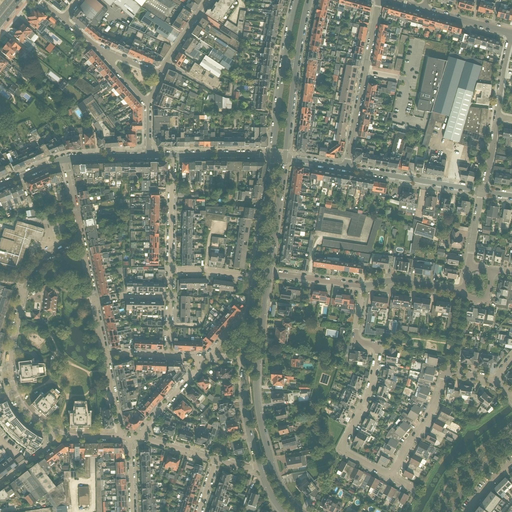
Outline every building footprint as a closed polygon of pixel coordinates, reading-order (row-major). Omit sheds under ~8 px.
[(63,9),(59,4),(54,0),(52,0),(55,2),(52,5),(60,11),(61,11),(63,9)] [(90,23),(103,7),(94,0),(85,0),(72,16),(73,17),(71,20),(82,29),(84,31),(87,26),(90,23)] [(113,2),(124,11),(133,19),(134,18),(141,8),(141,7),(132,0),(101,0),(109,7),(113,2)] [(189,20),(192,15),(179,7),(180,7),(169,0),(146,0),(141,7),(141,8),(180,33),(184,28),(189,20)] [(219,0),(218,2),(228,9),(234,0),(219,0)] [(340,0),(338,7),(337,10),(338,11),(338,10),(339,9),(340,10),(340,7),(345,8),(345,6),(346,0),(340,0)] [(351,0),(346,0),(345,6),(349,7),(349,8),(348,8),(348,10),(349,10),(348,12),(350,12),(350,11),(353,0),(351,0)] [(350,14),(352,15),(354,8),(358,9),(360,2),(359,2),(359,1),(357,1),(356,1),(353,0),(350,11),(350,12),(350,14)] [(460,0),(459,7),(466,9),(468,1),(464,0),(460,0)] [(466,9),(472,11),(475,3),(474,3),(475,0),(472,0),(472,2),(468,1),(466,9)] [(481,4),(478,12),(485,14),(488,5),(484,4),(485,1),(482,0),(481,4)] [(67,7),(62,1),(59,4),(63,9),(64,10),(67,7)] [(187,7),(194,12),(198,6),(192,2),(191,1),(190,1),(187,7)] [(209,8),(205,14),(216,21),(220,16),(223,18),(228,9),(218,2),(217,1),(213,6),(215,7),(213,10),(209,8)] [(357,12),(360,13),(360,14),(360,17),(362,17),(363,15),(366,4),(363,3),(363,2),(361,2),(360,2),(358,9),(357,12)] [(485,14),(492,15),(494,7),(495,4),(492,3),(491,6),(488,5),(485,14)] [(370,17),(372,6),(366,4),(363,15),(370,17)] [(332,12),(333,8),(319,5),(318,8),(317,8),(317,11),(327,13),(327,10),(332,12)] [(383,12),(382,18),(385,19),(386,13),(389,14),(391,7),(385,5),(383,12)] [(508,8),(508,6),(504,5),(504,6),(501,5),(500,9),(498,17),(505,19),(508,8)] [(393,20),(397,8),(391,7),(389,14),(388,18),(391,19),(393,20)] [(134,18),(144,24),(147,19),(158,27),(155,31),(161,35),(158,40),(168,44),(170,41),(173,43),(180,33),(141,8),(134,18)] [(396,20),(397,19),(400,19),(402,10),(397,8),(393,20),(396,20)] [(268,17),(270,17),(270,18),(279,19),(279,18),(280,18),(281,15),(280,15),(281,13),(272,12),(269,11),(263,10),(260,10),(260,13),(268,13),(268,17)] [(400,19),(403,20),(402,22),(405,23),(409,12),(402,10),(400,19)] [(31,14),(31,15),(40,22),(47,27),(50,23),(45,19),(47,17),(42,14),(37,11),(36,13),(34,11),(33,12),(31,14)] [(326,16),(327,13),(317,11),(316,13),(317,14),(316,17),(325,18),(330,19),(330,20),(332,20),(332,18),(330,17),(331,17),(326,16)] [(408,24),(408,22),(411,22),(414,13),(409,12),(405,23),(408,24)] [(420,15),(414,13),(411,22),(417,24),(420,15)] [(32,26),(37,29),(37,30),(36,31),(39,34),(45,26),(40,22),(31,15),(30,15),(28,17),(29,18),(28,18),(30,20),(28,22),(33,25),(32,26)] [(417,24),(423,26),(425,16),(420,15),(417,24)] [(429,26),(432,18),(425,16),(423,26),(428,28),(429,26)] [(269,24),(278,25),(279,19),(270,18),(270,17),(268,17),(267,17),(266,23),(269,23),(269,24)] [(432,27),(432,26),(435,27),(437,20),(432,18),(429,26),(432,27)] [(202,19),(197,26),(203,31),(227,46),(231,40),(208,25),(209,23),(202,19)] [(448,31),(450,23),(443,21),(441,29),(448,31)] [(93,29),(94,27),(90,23),(87,26),(84,31),(89,35),(93,29)] [(244,24),(238,23),(237,27),(237,28),(235,32),(242,33),(244,24)] [(353,27),(357,28),(356,34),(366,36),(368,29),(362,28),(362,25),(354,23),(354,24),(352,23),(351,27),(353,27)] [(448,31),(452,32),(451,35),(453,36),(454,36),(457,25),(450,23),(448,31)] [(25,27),(24,26),(23,25),(21,28),(21,27),(18,30),(23,34),(22,34),(30,40),(35,34),(25,27)] [(460,35),(463,27),(457,25),(454,36),(453,36),(453,38),(459,39),(458,43),(461,44),(462,44),(463,42),(462,41),(463,36),(460,35)] [(197,26),(191,34),(213,49),(231,60),(236,52),(227,46),(203,31),(197,26)] [(91,37),(97,30),(94,27),(93,29),(89,35),(91,37)] [(241,39),(222,27),(220,30),(240,43),(241,39)] [(100,35),(102,34),(103,33),(105,30),(103,28),(100,32),(97,30),(91,37),(96,41),(100,35)] [(263,36),(267,36),(276,38),(277,32),(268,30),(265,29),(264,29),(263,36)] [(16,39),(25,45),(23,48),(29,52),(30,53),(36,45),(33,42),(30,40),(22,34),(23,34),(18,30),(15,34),(16,34),(14,36),(16,38),(16,39)] [(387,32),(379,31),(378,37),(397,40),(397,38),(390,37),(391,33),(387,32)] [(131,48),(128,55),(134,58),(140,44),(141,40),(144,35),(138,32),(133,43),(132,44),(131,48)] [(108,35),(103,33),(102,34),(100,35),(96,41),(104,44),(108,37),(108,35)] [(365,42),(366,36),(356,34),(356,37),(355,40),(358,41),(365,42)] [(474,47),(475,44),(477,36),(471,34),(468,43),(463,42),(462,44),(461,44),(460,48),(466,50),(468,46),(474,47)] [(110,47),(116,50),(120,41),(121,39),(115,36),(114,39),(110,47)] [(274,44),(276,38),(267,36),(263,36),(262,42),(266,43),(274,44)] [(483,37),(477,36),(475,44),(481,46),(483,37)] [(114,39),(108,37),(104,44),(110,47),(114,39)] [(199,43),(190,37),(186,43),(195,49),(199,43)] [(489,39),(483,37),(481,46),(487,47),(489,39)] [(495,41),(489,39),(487,47),(493,49),(495,41)] [(21,58),(25,52),(20,48),(17,46),(17,45),(13,42),(11,40),(9,43),(8,43),(7,44),(6,45),(6,46),(5,46),(14,53),(21,58)] [(125,44),(120,41),(116,50),(122,52),(125,44)] [(125,44),(122,52),(128,55),(131,48),(132,44),(133,43),(127,41),(126,42),(125,44)] [(501,42),(495,41),(493,49),(496,50),(495,54),(501,55),(503,47),(500,46),(501,42)] [(265,49),(273,50),(274,50),(275,47),(274,47),(274,44),(266,43),(262,42),(260,42),(260,45),(266,46),(265,49)] [(387,45),(384,44),(377,42),(376,48),(388,51),(388,48),(386,48),(387,45)] [(50,43),(45,49),(50,53),(55,47),(50,43)] [(195,49),(186,43),(182,49),(185,51),(184,52),(194,59),(199,51),(195,49)] [(134,58),(140,60),(145,48),(145,47),(146,46),(140,44),(134,58)] [(164,58),(171,47),(165,44),(162,49),(160,55),(164,58)] [(3,50),(1,52),(3,54),(8,58),(11,60),(13,57),(12,56),(14,53),(5,46),(5,47),(4,47),(3,48),(4,49),(3,49),(3,50)] [(145,48),(140,60),(146,63),(149,55),(151,50),(145,47),(145,48)] [(362,56),(364,49),(353,47),(354,47),(353,54),(362,56)] [(95,54),(91,50),(90,50),(88,48),(82,53),(85,55),(84,56),(88,60),(95,54)] [(386,57),(388,51),(376,48),(375,54),(382,55),(382,56),(386,57)] [(231,60),(213,49),(208,57),(225,68),(224,68),(229,71),(234,62),(230,60),(231,60)] [(422,148),(426,149),(428,149),(436,122),(443,124),(446,116),(449,117),(443,138),(444,138),(454,105),(457,95),(468,57),(450,52),(447,63),(431,115),(426,133),(426,134),(422,145),(422,148)] [(149,55),(146,63),(152,65),(156,55),(153,53),(152,56),(149,55)] [(160,55),(157,53),(156,55),(152,65),(156,67),(158,67),(164,58),(160,55)] [(186,57),(179,53),(176,58),(183,63),(185,60),(186,57)] [(309,56),(309,57),(308,60),(321,62),(321,61),(322,57),(321,57),(321,54),(309,53),(309,54),(308,55),(308,56),(309,56)] [(88,60),(92,65),(99,59),(95,54),(88,60)] [(382,56),(382,55),(375,54),(374,60),(385,62),(386,60),(381,59),(382,56)] [(218,78),(224,68),(225,68),(208,57),(206,56),(199,66),(218,78)] [(0,66),(6,72),(7,73),(12,67),(5,62),(5,61),(0,57),(0,66)] [(484,61),(468,57),(457,95),(454,105),(444,138),(460,143),(462,136),(463,130),(470,108),(470,107),(471,104),(474,93),(479,79),(481,73),(484,61)] [(176,58),(173,63),(180,68),(181,66),(183,63),(176,58)] [(92,69),(94,67),(96,69),(103,63),(99,59),(92,65),(89,67),(86,70),(88,72),(91,69),(92,69)] [(348,59),(347,65),(359,67),(360,68),(361,62),(350,59),(348,59)] [(417,112),(431,115),(447,63),(428,59),(417,112)] [(262,66),(271,68),(271,67),(272,67),(272,65),(272,64),(272,62),(258,60),(258,61),(257,63),(259,63),(259,66),(262,66)] [(389,63),(385,62),(374,60),(372,66),(383,68),(383,66),(385,66),(385,65),(389,66),(388,69),(391,70),(392,64),(389,64),(389,63)] [(494,64),(489,63),(484,61),(481,73),(488,74),(487,76),(493,77),(494,64)] [(23,69),(21,67),(18,66),(19,65),(14,62),(12,64),(15,66),(22,71),(23,69)] [(100,73),(107,68),(103,63),(96,69),(100,73)] [(218,78),(199,66),(195,63),(190,69),(191,69),(188,73),(202,82),(203,81),(217,90),(222,82),(219,82),(219,79),(218,78)] [(358,71),(359,67),(347,65),(346,72),(357,74),(358,74),(357,74),(357,73),(358,71)] [(15,66),(13,69),(22,75),(24,73),(22,71),(15,66)] [(260,74),(260,73),(270,75),(271,74),(271,72),(270,71),(271,68),(262,66),(259,66),(258,69),(258,73),(260,74)] [(104,78),(111,72),(107,68),(100,73),(104,78)] [(180,78),(181,75),(168,70),(166,75),(184,83),(185,80),(180,78)] [(108,82),(114,76),(111,72),(104,78),(108,82)] [(357,77),(356,77),(357,76),(357,74),(346,72),(344,78),(356,80),(357,77)] [(270,76),(270,75),(260,73),(260,74),(258,73),(257,78),(257,81),(259,81),(269,83),(269,79),(270,79),(271,76),(270,76)] [(481,73),(479,79),(480,80),(479,84),(488,85),(488,84),(492,85),(493,77),(487,76),(488,74),(481,73)] [(164,81),(178,87),(179,84),(183,85),(184,83),(166,75),(164,81)] [(109,89),(118,81),(114,76),(108,82),(106,84),(104,86),(103,86),(101,88),(103,90),(107,86),(109,89)] [(91,96),(92,96),(101,90),(98,85),(94,88),(80,77),(73,85),(88,96),(89,94),(91,96)] [(354,87),(355,87),(355,86),(355,83),(356,84),(356,80),(344,78),(343,84),(354,87)] [(474,93),(490,95),(492,85),(488,84),(488,85),(479,84),(480,80),(479,79),(474,93)] [(257,81),(253,80),(253,83),(259,84),(259,87),(268,89),(268,88),(269,88),(269,85),(269,83),(259,81),(257,81)] [(122,85),(118,81),(109,89),(108,90),(109,92),(113,89),(115,91),(122,85)] [(391,92),(393,82),(388,82),(387,89),(381,88),(381,89),(376,88),(377,85),(376,85),(375,84),(371,83),(370,84),(369,84),(368,90),(380,92),(390,94),(391,92)] [(10,88),(16,92),(18,89),(19,89),(13,84),(10,88)] [(183,92),(162,84),(159,94),(167,97),(171,99),(180,102),(183,92)] [(354,93),(355,90),(354,90),(354,89),(354,87),(343,84),(342,90),(354,93)] [(115,91),(119,95),(119,96),(126,90),(122,85),(115,91)] [(255,95),(259,96),(262,96),(266,96),(267,96),(267,92),(267,89),(256,88),(255,95)] [(18,89),(16,92),(14,94),(18,97),(22,92),(18,89)] [(123,100),(130,94),(126,90),(119,96),(117,98),(121,102),(123,100)] [(353,99),(352,99),(353,96),(354,93),(342,90),(341,97),(352,99),(353,99)] [(471,104),(489,106),(490,95),(474,93),(471,104)] [(134,98),(130,94),(123,100),(127,104),(134,98)] [(156,99),(168,104),(169,104),(171,99),(167,97),(159,94),(156,99)] [(266,97),(262,96),(259,96),(257,95),(256,102),(265,104),(266,100),(267,97),(266,97)] [(375,97),(367,95),(365,102),(378,104),(379,101),(374,100),(375,97)] [(108,119),(94,100),(92,96),(91,96),(83,101),(89,110),(90,112),(91,112),(97,122),(99,125),(102,123),(108,119)] [(341,97),(339,103),(343,104),(351,105),(352,105),(352,102),(351,102),(352,100),(352,99),(341,97)] [(124,106),(122,108),(119,109),(121,111),(129,106),(131,109),(138,103),(134,98),(127,104),(124,106)] [(168,105),(168,104),(156,99),(154,105),(155,106),(158,107),(162,109),(162,108),(166,108),(168,105)] [(85,112),(89,110),(83,101),(76,105),(78,107),(83,114),(85,112)] [(264,111),(265,108),(266,108),(266,105),(265,105),(265,104),(256,102),(254,102),(254,107),(251,106),(251,109),(254,110),(264,111)] [(375,110),(377,110),(377,107),(380,107),(381,104),(378,104),(365,102),(364,107),(375,110)] [(131,109),(133,111),(133,112),(142,112),(142,107),(138,103),(131,109)] [(190,115),(190,113),(183,111),(186,105),(182,103),(180,109),(179,111),(189,115),(190,115)] [(342,112),(349,113),(350,113),(349,113),(350,107),(351,105),(343,104),(343,106),(342,112)] [(71,111),(78,107),(76,105),(67,111),(69,116),(73,114),(71,111)] [(155,110),(154,110),(154,117),(168,117),(168,113),(164,113),(164,110),(161,110),(158,110),(158,109),(155,107),(155,110)] [(371,115),(376,116),(379,116),(379,115),(376,114),(376,113),(375,112),(375,110),(364,107),(363,113),(371,115)] [(488,110),(482,109),(478,109),(478,108),(470,107),(470,108),(463,130),(485,136),(488,110)] [(56,114),(58,117),(66,112),(64,109),(56,114)] [(108,115),(114,127),(120,124),(118,119),(115,121),(112,113),(108,115)] [(371,118),(371,115),(363,113),(362,119),(373,122),(374,118),(371,118)] [(165,128),(165,131),(171,131),(171,127),(178,127),(178,117),(168,117),(154,117),(154,128),(165,128)] [(101,147),(101,148),(105,148),(104,140),(102,130),(99,125),(97,122),(93,125),(97,130),(99,147),(101,147)] [(105,148),(111,148),(110,132),(102,123),(99,125),(102,130),(104,140),(105,148)] [(136,130),(142,130),(142,124),(133,124),(131,124),(131,130),(127,130),(127,132),(122,132),(122,134),(127,134),(127,135),(136,135),(136,130)] [(368,129),(369,127),(361,125),(360,131),(375,134),(375,131),(372,130),(368,129)] [(9,130),(11,135),(14,134),(16,138),(19,136),(15,127),(9,130)] [(158,147),(165,147),(165,131),(165,128),(154,128),(154,140),(158,144),(158,147)] [(67,133),(68,132),(68,142),(65,142),(66,146),(63,146),(66,151),(72,150),(71,133),(70,132),(71,132),(68,129),(65,131),(67,133)] [(504,134),(500,133),(499,137),(506,138),(505,146),(508,147),(508,146),(511,130),(505,129),(504,134)] [(485,136),(463,130),(462,136),(460,143),(459,144),(483,152),(485,136)] [(41,138),(36,131),(32,134),(37,143),(39,146),(46,158),(51,156),(41,138)] [(360,131),(358,137),(371,139),(371,137),(374,137),(375,134),(360,131)] [(72,150),(75,150),(75,149),(79,149),(79,148),(80,148),(79,137),(79,136),(74,136),(74,132),(71,132),(70,132),(71,133),(72,150)] [(89,145),(94,145),(93,141),(94,141),(94,138),(93,138),(93,135),(89,135),(89,132),(84,132),(85,146),(89,145)] [(112,132),(110,132),(111,148),(119,147),(116,139),(115,139),(115,133),(112,133),(112,132)] [(232,147),(232,138),(232,132),(231,132),(231,133),(229,133),(229,138),(227,138),(227,134),(224,134),(224,147),(232,147)] [(308,133),(299,132),(299,133),(298,133),(298,136),(299,136),(299,139),(312,141),(313,137),(308,137),(308,133)] [(400,161),(407,135),(397,133),(390,159),(388,168),(398,169),(400,161)] [(48,134),(45,136),(41,138),(51,156),(59,152),(52,140),(48,134)] [(26,167),(32,164),(26,152),(25,150),(19,136),(16,138),(13,139),(20,154),(26,167)] [(59,152),(66,151),(63,146),(60,141),(57,143),(55,139),(54,139),(52,140),(59,152)] [(311,147),(312,144),(312,141),(299,139),(298,142),(297,142),(297,145),(298,145),(298,146),(311,147)] [(320,152),(319,156),(326,157),(327,152),(329,143),(329,142),(329,140),(326,140),(326,143),(325,143),(324,148),(321,147),(320,152)] [(343,152),(345,143),(343,142),(340,142),(339,146),(338,145),(334,148),(337,153),(339,152),(343,152)] [(32,149),(38,161),(46,158),(39,146),(32,149)] [(298,146),(297,152),(306,154),(307,150),(311,151),(311,147),(298,146)] [(368,146),(366,155),(363,154),(363,153),(363,154),(361,163),(368,164),(371,146),(368,146)] [(375,147),(371,146),(368,164),(375,165),(377,156),(373,156),(375,147)] [(26,152),(32,164),(38,161),(32,149),(31,147),(25,150),(26,152)] [(398,169),(408,171),(409,166),(410,161),(413,149),(406,147),(405,152),(408,153),(405,161),(400,161),(398,169)] [(326,157),(334,159),(335,154),(337,153),(334,148),(330,151),(330,152),(327,152),(326,157)] [(11,151),(20,169),(26,167),(20,154),(17,155),(14,149),(11,151)] [(362,150),(356,149),(354,160),(355,162),(361,163),(363,154),(363,153),(362,153),(362,150)] [(14,172),(20,169),(11,151),(8,152),(9,154),(7,155),(6,155),(14,172)] [(0,161),(1,162),(2,163),(7,175),(14,172),(6,155),(7,155),(6,153),(2,155),(3,157),(0,158),(0,161)] [(380,157),(377,156),(375,165),(381,166),(384,153),(381,153),(380,157)] [(384,153),(381,166),(388,168),(390,159),(386,158),(387,153),(384,153)] [(433,166),(434,162),(435,159),(437,159),(438,156),(432,154),(431,157),(430,161),(426,173),(428,174),(433,175),(435,166),(433,166)] [(433,175),(444,177),(447,158),(440,157),(439,160),(442,160),(441,167),(435,166),(433,175)] [(424,161),(418,160),(417,163),(415,172),(423,173),(424,161)] [(238,181),(238,185),(242,185),(242,181),(243,162),(233,162),(233,173),(233,179),(235,179),(235,173),(238,173),(238,181)] [(266,164),(264,162),(256,162),(256,170),(258,170),(257,179),(258,179),(264,180),(266,164)] [(150,187),(150,181),(150,163),(141,163),(141,177),(141,191),(150,191),(150,187)] [(154,181),(154,176),(158,176),(158,163),(150,163),(150,181),(154,181)] [(166,182),(166,164),(165,163),(158,163),(158,176),(158,180),(158,185),(162,185),(162,181),(163,181),(163,182),(163,183),(164,183),(165,183),(166,183),(166,182)] [(468,166),(454,163),(452,170),(462,171),(460,180),(467,181),(469,172),(467,172),(468,166)] [(76,182),(79,181),(81,181),(81,178),(81,176),(80,174),(79,165),(74,165),(73,166),(76,182)] [(467,181),(474,182),(478,165),(475,165),(473,173),(470,172),(470,173),(469,172),(467,181)] [(304,169),(295,167),(295,168),(294,168),(293,171),(294,171),(294,174),(303,175),(303,176),(309,177),(309,176),(309,173),(310,173),(303,172),(304,169)] [(493,170),(492,173),(496,174),(495,183),(502,184),(504,169),(505,169),(494,167),(493,170)] [(509,185),(510,182),(511,182),(511,169),(509,170),(504,169),(502,184),(509,185)] [(320,186),(323,187),(325,172),(319,171),(316,186),(320,186)] [(61,191),(60,186),(60,183),(64,182),(62,172),(55,174),(59,191),(61,191)] [(328,189),(331,173),(325,172),(323,187),(322,189),(323,189),(323,188),(328,189),(328,190),(328,189)] [(337,174),(331,173),(328,189),(331,189),(332,183),(336,184),(337,174)] [(56,188),(56,190),(57,191),(59,191),(55,174),(49,175),(51,185),(52,185),(53,188),(56,188)] [(293,178),(293,181),(308,183),(309,180),(303,179),(303,176),(303,175),(294,174),(294,175),(293,174),(292,178),(293,178)] [(39,177),(45,189),(48,188),(46,184),(47,184),(43,175),(39,177)] [(342,190),(345,191),(346,185),(349,186),(351,177),(343,175),(341,187),(342,187),(342,190)] [(39,192),(41,191),(45,189),(39,177),(33,180),(39,192)] [(354,196),(355,194),(356,186),(358,178),(351,177),(349,186),(349,190),(352,190),(351,196),(354,196)] [(368,188),(369,180),(364,179),(361,194),(364,195),(365,192),(367,193),(368,188)] [(32,195),(39,192),(33,180),(25,183),(27,189),(29,188),(32,195)] [(308,187),(308,183),(293,181),(292,184),(292,183),(291,187),(292,187),(301,189),(302,186),(308,187)] [(386,194),(387,185),(384,184),(381,183),(379,193),(378,197),(388,198),(388,195),(386,194)] [(21,202),(22,202),(24,201),(23,200),(27,199),(21,185),(15,188),(21,202)] [(247,192),(262,194),(263,187),(252,185),(252,186),(251,188),(247,188),(247,192)] [(291,193),(291,194),(300,195),(301,192),(307,193),(307,190),(301,189),(292,187),(292,190),(291,190),(291,191),(291,192),(291,193)] [(18,203),(21,202),(15,188),(9,190),(14,204),(15,206),(16,205),(16,204),(18,203)] [(14,204),(9,190),(4,193),(7,202),(9,207),(10,207),(12,206),(12,205),(14,204)] [(87,191),(78,193),(80,200),(95,197),(97,197),(105,195),(105,192),(101,193),(88,195),(87,191)] [(252,199),(261,200),(262,194),(247,192),(245,192),(245,193),(239,192),(237,201),(244,202),(245,196),(252,197),(252,199)] [(4,193),(0,193),(0,201),(2,206),(3,209),(9,207),(7,202),(4,193)] [(406,212),(409,193),(404,193),(403,194),(403,195),(403,196),(401,196),(400,202),(400,205),(399,211),(406,212)] [(413,208),(415,198),(413,198),(413,197),(414,197),(414,196),(414,195),(414,194),(409,193),(406,212),(416,214),(417,208),(413,208)] [(303,196),(300,196),(300,195),(291,194),(291,195),(290,195),(290,196),(290,197),(290,198),(290,201),(302,203),(303,200),(302,200),(303,196)] [(82,207),(91,205),(91,204),(96,203),(95,197),(80,200),(81,207),(82,207)] [(435,208),(436,202),(437,202),(437,199),(436,199),(436,198),(435,198),(436,197),(433,197),(430,197),(429,198),(427,198),(425,210),(424,210),(423,215),(433,217),(433,219),(437,219),(439,209),(435,208)] [(454,208),(450,207),(451,201),(448,201),(448,200),(447,200),(446,199),(445,199),(444,199),(443,199),(441,209),(441,212),(453,214),(454,208)] [(301,211),(302,203),(290,201),(289,206),(288,206),(288,208),(288,209),(289,209),(301,211)] [(461,211),(468,213),(470,203),(463,202),(462,206),(458,205),(456,214),(461,215),(461,211)] [(82,213),(83,213),(83,214),(99,211),(97,204),(91,206),(91,205),(82,207),(82,211),(82,213)] [(322,226),(323,220),(324,213),(325,207),(321,206),(316,231),(321,232),(322,226)] [(496,220),(500,220),(500,218),(500,217),(497,216),(499,208),(491,206),(490,211),(488,211),(485,226),(489,226),(491,218),(496,219),(496,220)] [(206,207),(205,211),(205,213),(212,214),(215,215),(218,215),(221,216),(224,216),(225,216),(226,207),(206,207)] [(252,209),(236,207),(235,207),(234,209),(236,210),(236,211),(244,212),(243,214),(253,215),(254,214),(253,213),(253,209),(252,209)] [(83,214),(83,215),(83,217),(84,217),(84,221),(94,219),(96,218),(95,214),(98,213),(99,215),(106,213),(106,209),(99,211),(83,214)] [(511,211),(504,210),(503,218),(500,218),(500,220),(499,224),(498,227),(503,228),(505,219),(510,220),(511,211)] [(296,225),(296,224),(299,224),(299,221),(302,222),(303,218),(297,217),(288,216),(287,219),(287,220),(286,220),(286,221),(287,222),(287,223),(296,225)] [(241,219),(240,226),(249,227),(250,227),(249,227),(250,223),(250,220),(241,219)] [(0,267),(9,270),(9,267),(11,268),(19,270),(26,248),(28,249),(31,239),(41,242),(45,229),(17,221),(14,231),(4,228),(0,243),(0,267)] [(433,240),(434,237),(435,229),(430,228),(426,227),(421,225),(418,224),(418,222),(414,221),(413,227),(416,228),(414,235),(412,251),(419,252),(422,236),(433,240)] [(301,232),(301,229),(296,228),(296,225),(287,223),(287,224),(286,224),(286,225),(286,226),(286,227),(286,230),(301,232)] [(97,229),(96,225),(86,227),(86,230),(86,231),(86,232),(87,233),(87,234),(96,232),(95,229),(97,229)] [(249,230),(249,227),(240,226),(239,233),(248,234),(249,234),(248,234),(249,230)] [(461,249),(463,239),(458,238),(459,230),(454,230),(453,229),(452,238),(453,238),(452,247),(461,249)] [(300,235),(301,232),(286,230),(285,233),(285,234),(284,234),(285,235),(285,237),(294,238),(295,234),(300,235)] [(96,232),(87,234),(88,237),(87,237),(87,239),(88,239),(88,241),(97,239),(97,235),(98,235),(97,232),(96,232)] [(238,240),(247,241),(248,241),(247,241),(248,237),(248,234),(239,233),(238,240)] [(299,246),(300,242),(294,241),(294,238),(285,237),(285,238),(284,238),(283,241),(284,241),(284,244),(299,246)] [(89,244),(89,248),(98,247),(98,243),(100,243),(100,242),(104,241),(104,238),(97,239),(88,241),(89,244)] [(237,247),(247,248),(246,248),(247,244),(247,243),(247,241),(238,240),(237,247)] [(483,245),(479,245),(477,258),(480,259),(480,260),(481,260),(481,261),(481,260),(483,261),(483,259),(486,260),(488,248),(483,247),(483,245)] [(91,256),(100,254),(99,250),(103,249),(102,246),(98,247),(89,248),(90,253),(91,254),(91,256)] [(247,248),(237,247),(236,253),(245,255),(246,251),(246,250),(246,248),(247,248)] [(488,247),(488,248),(486,260),(489,261),(489,262),(491,262),(492,261),(495,261),(496,252),(491,251),(492,248),(488,247)] [(506,261),(507,258),(505,257),(506,251),(500,250),(501,248),(497,248),(496,252),(495,261),(498,262),(498,263),(498,264),(499,264),(499,263),(500,264),(501,262),(504,263),(504,261),(506,261)] [(218,254),(214,253),(215,249),(213,249),(210,249),(210,254),(211,255),(210,262),(217,263),(218,254)] [(282,253),(283,253),(282,256),(297,258),(298,254),(292,254),(292,251),(282,250),(282,253)] [(92,260),(93,262),(102,260),(108,258),(107,253),(100,254),(91,256),(92,257),(91,258),(92,260)] [(245,255),(236,253),(235,260),(244,262),(245,258),(245,257),(245,255)] [(380,268),(382,258),(382,255),(373,254),(369,264),(373,265),(373,267),(380,268)] [(459,257),(454,257),(455,255),(447,254),(446,257),(449,257),(448,264),(458,266),(459,257)] [(384,269),(388,269),(388,265),(392,265),(393,257),(387,256),(386,259),(382,258),(380,268),(381,268),(380,269),(383,270),(384,269)] [(392,268),(395,269),(395,270),(402,271),(403,259),(394,257),(392,268)] [(413,260),(403,259),(402,271),(408,272),(409,268),(412,268),(413,260)] [(244,265),(244,264),(244,262),(235,260),(234,267),(243,269),(243,265),(244,265)] [(416,268),(415,273),(423,274),(424,265),(420,265),(420,261),(414,260),(413,268),(416,268)] [(424,265),(423,274),(430,276),(431,271),(434,271),(435,265),(435,263),(424,262),(424,265)] [(95,274),(104,272),(104,269),(110,268),(110,264),(94,267),(94,269),(94,270),(94,271),(95,272),(95,274)] [(448,274),(447,278),(456,279),(457,275),(457,271),(450,270),(451,267),(444,266),(444,269),(445,269),(445,273),(448,274)] [(130,277),(127,277),(127,268),(123,268),(124,279),(126,279),(126,291),(132,291),(132,283),(132,278),(130,278),(130,277)] [(97,284),(97,285),(106,283),(111,282),(111,281),(114,280),(113,276),(112,276),(96,279),(97,281),(96,281),(97,283),(97,284)] [(206,286),(206,279),(200,280),(200,288),(206,288),(206,292),(209,293),(210,286),(206,286)] [(187,280),(180,280),(180,281),(178,281),(177,293),(178,293),(180,291),(180,289),(187,289),(187,280)] [(220,281),(214,280),(213,286),(210,286),(209,293),(212,293),(213,289),(219,290),(220,281)] [(511,282),(501,280),(500,284),(499,284),(498,286),(500,286),(499,289),(511,291),(511,286),(511,282)] [(227,282),(220,281),(219,290),(226,291),(227,282)] [(0,362),(2,354),(0,354),(2,348),(0,347),(4,334),(0,332),(0,331),(5,315),(12,291),(5,289),(6,287),(2,286),(2,287),(0,286),(0,285),(0,362)] [(300,295),(301,289),(290,288),(290,287),(284,286),(283,292),(282,292),(282,295),(281,295),(281,298),(290,300),(291,296),(292,296),(293,293),(296,293),(296,295),(300,295)] [(100,297),(109,295),(109,292),(115,291),(114,288),(99,291),(99,292),(99,293),(99,296),(100,297)] [(510,300),(511,295),(511,291),(499,289),(499,293),(497,293),(497,295),(498,295),(498,298),(510,300)] [(45,301),(44,311),(56,312),(57,302),(57,297),(53,297),(53,296),(51,295),(52,291),(46,291),(45,301)] [(321,292),(314,291),(313,296),(310,295),(309,301),(312,302),(313,300),(319,301),(321,292)] [(327,298),(328,293),(321,292),(319,301),(326,302),(326,304),(329,304),(330,298),(327,298)] [(335,305),(335,303),(342,304),(344,295),(337,294),(336,299),(333,299),(332,305),(335,305)] [(350,300),(350,296),(344,295),(342,304),(342,309),(351,310),(351,314),(354,314),(355,310),(353,309),(354,300),(350,300)] [(395,308),(395,307),(395,306),(401,306),(402,296),(395,295),(394,302),(391,301),(390,308),(394,309),(395,308)] [(403,296),(402,296),(401,306),(406,307),(406,309),(408,309),(407,311),(408,311),(411,311),(412,304),(409,304),(410,298),(406,297),(403,296)] [(372,308),(372,310),(373,311),(379,311),(379,308),(381,298),(374,297),(372,307),(372,308)] [(381,298),(379,308),(387,309),(388,298),(385,297),(385,299),(381,298)] [(232,303),(229,306),(231,308),(238,314),(244,307),(240,304),(240,303),(234,298),(233,301),(232,301),(231,302),(232,303)] [(417,312),(421,313),(422,309),(423,299),(416,298),(414,312),(411,311),(410,315),(409,321),(413,322),(414,312),(417,312)] [(496,307),(497,308),(508,309),(509,304),(511,304),(511,300),(510,300),(498,298),(497,302),(496,302),(495,304),(497,305),(496,307)] [(429,311),(431,301),(423,299),(422,309),(429,311)] [(443,313),(444,303),(437,302),(436,308),(433,307),(432,314),(431,315),(437,316),(438,312),(443,313)] [(447,327),(451,328),(453,313),(453,315),(450,315),(451,309),(450,309),(451,304),(444,303),(443,313),(442,316),(448,317),(447,327)] [(114,307),(113,304),(102,307),(102,308),(102,311),(104,312),(104,313),(119,310),(118,306),(114,307)] [(292,308),(280,306),(280,308),(279,309),(279,311),(279,312),(279,314),(288,315),(289,312),(290,311),(291,312),(292,308)] [(229,311),(225,307),(224,309),(223,310),(234,319),(238,314),(231,308),(229,311)] [(365,330),(365,334),(375,335),(376,335),(376,331),(372,331),(370,331),(370,329),(372,314),(373,314),(373,311),(372,310),(372,308),(369,307),(365,330)] [(468,308),(466,321),(469,322),(470,320),(475,321),(477,309),(474,308),(474,307),(472,307),(471,307),(471,308),(468,308)] [(482,308),(480,308),(480,309),(477,309),(475,321),(480,322),(480,324),(483,324),(484,322),(486,310),(482,310),(482,309),(482,308)] [(104,314),(103,315),(103,317),(104,318),(104,319),(114,317),(113,315),(120,313),(119,310),(104,313),(104,314)] [(222,312),(224,313),(222,315),(221,316),(230,323),(234,319),(223,310),(222,311),(222,312)] [(492,326),(494,313),(495,312),(491,311),(491,310),(489,310),(489,311),(486,310),(484,322),(489,323),(489,325),(492,326)] [(219,321),(226,328),(230,323),(221,316),(220,314),(218,316),(216,318),(219,321)] [(104,319),(105,320),(104,321),(105,323),(105,324),(106,325),(123,322),(122,319),(121,319),(114,320),(114,317),(104,319)] [(217,324),(215,327),(221,332),(226,328),(219,321),(219,322),(215,319),(213,321),(217,324)] [(277,328),(275,342),(285,344),(286,330),(289,331),(290,327),(291,327),(292,322),(283,321),(283,326),(284,326),(283,329),(277,328)] [(116,327),(122,326),(124,325),(123,322),(106,325),(106,327),(106,328),(106,329),(107,330),(107,331),(116,329),(116,327)] [(126,329),(126,330),(117,332),(116,329),(107,331),(107,333),(107,334),(107,335),(108,336),(108,338),(124,334),(129,333),(132,333),(131,329),(131,326),(124,328),(124,329),(126,329)] [(207,328),(217,337),(221,332),(215,327),(213,329),(209,326),(207,328)] [(207,335),(214,341),(217,337),(207,328),(205,331),(208,334),(207,335)] [(109,344),(119,342),(118,339),(125,338),(124,334),(108,338),(109,339),(108,340),(108,342),(109,342),(109,344)] [(210,345),(214,341),(207,335),(203,339),(210,345)] [(505,335),(502,335),(501,340),(500,340),(499,343),(511,345),(511,336),(509,336),(505,335)] [(203,340),(202,340),(202,348),(202,352),(204,352),(204,351),(208,347),(210,345),(203,339),(203,340)] [(395,352),(396,349),(390,348),(389,353),(388,352),(387,357),(397,358),(398,353),(395,352)] [(469,352),(466,351),(460,350),(459,356),(462,357),(461,363),(462,363),(462,364),(465,364),(465,363),(467,364),(469,353),(469,352)] [(355,352),(350,351),(349,363),(352,363),(353,361),(358,362),(359,352),(355,351),(355,352)] [(363,365),(366,365),(368,354),(363,353),(364,352),(359,352),(358,362),(363,363),(363,365)] [(475,352),(469,353),(467,364),(470,364),(470,365),(473,365),(474,359),(477,359),(478,353),(475,352)] [(437,356),(425,353),(424,358),(429,359),(427,364),(435,366),(437,366),(438,361),(438,360),(438,359),(436,359),(437,356)] [(480,360),(479,366),(482,367),(483,366),(485,367),(487,355),(478,353),(477,359),(480,360)] [(498,363),(499,357),(496,356),(487,355),(485,367),(488,367),(488,368),(491,368),(492,362),(498,363)] [(300,356),(298,360),(292,359),(291,367),(300,367),(301,365),(304,366),(304,358),(300,356)] [(397,358),(387,357),(386,361),(387,361),(387,365),(398,368),(400,368),(401,366),(401,364),(400,364),(396,363),(397,358)] [(44,376),(43,364),(31,364),(31,361),(18,363),(19,371),(18,372),(18,374),(20,374),(21,383),(33,382),(33,379),(44,376)] [(125,368),(125,366),(126,365),(127,361),(114,363),(113,365),(114,370),(125,368)] [(279,372),(280,371),(278,371),(279,362),(273,362),(273,371),(272,372),(272,373),(272,374),(272,375),(272,378),(290,379),(290,383),(296,383),(296,380),(293,380),(294,375),(285,374),(286,372),(286,371),(285,371),(285,370),(284,370),(283,370),(283,371),(282,371),(282,372),(279,372)] [(181,363),(173,363),(173,373),(184,369),(182,364),(181,363)] [(436,369),(434,369),(435,366),(427,364),(423,363),(422,368),(421,373),(434,376),(436,370),(436,369)] [(397,371),(398,368),(387,365),(386,370),(384,369),(383,373),(393,376),(394,371),(397,371)] [(172,379),(177,383),(185,373),(185,372),(184,369),(173,373),(168,375),(172,379)] [(221,378),(221,379),(227,379),(228,377),(231,378),(231,373),(230,373),(230,370),(227,370),(227,369),(224,369),(221,369),(221,372),(215,371),(214,377),(215,377),(215,379),(218,379),(218,378),(221,378)] [(117,378),(116,379),(117,382),(125,380),(125,381),(128,380),(129,377),(130,377),(130,376),(131,376),(132,375),(131,373),(129,373),(116,376),(117,378)] [(362,384),(363,380),(362,379),(364,375),(357,373),(356,376),(354,375),(352,380),(362,384)] [(397,383),(394,382),(392,381),(393,376),(383,373),(382,379),(383,379),(382,382),(393,385),(396,386),(397,383)] [(433,383),(433,381),(434,376),(421,373),(420,378),(419,378),(418,382),(430,386),(431,383),(433,383)] [(171,389),(175,384),(166,376),(160,379),(163,382),(164,382),(171,389)] [(209,384),(212,381),(208,378),(206,380),(203,378),(202,378),(199,380),(200,380),(198,383),(205,390),(208,388),(207,387),(209,384)] [(137,384),(134,384),(127,386),(125,381),(125,380),(117,382),(118,391),(127,389),(135,388),(135,387),(138,387),(137,384)] [(360,389),(360,388),(362,384),(352,380),(350,385),(348,385),(347,388),(358,392),(359,389),(360,389)] [(155,391),(163,398),(165,396),(164,395),(166,393),(157,385),(158,385),(156,384),(153,382),(151,383),(153,385),(157,389),(155,391)] [(169,391),(171,389),(164,382),(163,382),(161,385),(159,383),(158,385),(157,385),(166,393),(168,391),(169,391)] [(382,382),(381,385),(380,385),(378,390),(388,393),(390,388),(392,389),(395,389),(396,386),(393,385),(382,382)] [(428,396),(430,391),(431,389),(429,389),(430,386),(418,382),(416,386),(419,387),(417,391),(420,393),(419,393),(428,396)] [(448,388),(446,388),(445,390),(448,391),(447,396),(456,398),(457,391),(454,391),(455,384),(449,383),(448,388)] [(232,395),(232,394),(233,394),(233,391),(232,391),(232,385),(224,386),(224,391),(222,391),(222,395),(232,395)] [(461,385),(460,392),(457,391),(456,398),(465,399),(467,386),(461,385)] [(141,386),(138,387),(138,389),(136,389),(136,392),(135,391),(128,392),(127,389),(118,391),(119,394),(120,395),(121,398),(138,394),(140,394),(140,391),(141,387),(141,386)] [(474,400),(476,394),(472,394),(473,387),(467,386),(465,399),(474,400)] [(355,397),(358,392),(347,388),(345,391),(348,392),(345,397),(354,401),(356,397),(355,397)] [(38,412),(39,413),(40,412),(47,418),(56,409),(53,407),(60,397),(51,389),(42,397),(40,395),(32,405),(38,410),(38,412)] [(197,404),(200,401),(201,401),(205,397),(198,391),(197,393),(193,389),(192,389),(191,389),(189,391),(189,393),(188,394),(189,394),(188,396),(197,404)] [(377,395),(378,396),(377,399),(387,403),(389,399),(386,398),(388,393),(378,390),(377,395)] [(149,394),(158,402),(160,400),(161,400),(163,398),(155,391),(153,394),(151,392),(149,394)] [(480,398),(476,394),(474,400),(478,404),(480,402),(483,404),(489,396),(484,392),(480,398)] [(419,393),(418,398),(412,396),(411,400),(423,405),(424,402),(425,403),(426,401),(428,396),(419,393)] [(121,402),(121,405),(130,403),(130,400),(136,399),(137,397),(138,397),(138,394),(121,398),(121,401),(121,402)] [(147,401),(148,401),(155,407),(157,405),(156,404),(158,402),(149,394),(147,396),(149,398),(147,401)] [(274,404),(274,403),(289,401),(288,394),(284,394),(273,395),(273,399),(273,400),(272,400),(272,401),(272,402),(273,402),(274,402),(274,404)] [(489,405),(493,400),(489,396),(483,404),(481,406),(489,413),(494,409),(489,405)] [(352,406),(353,405),(354,401),(345,397),(343,401),(341,400),(339,403),(349,408),(351,406),(352,406)] [(377,399),(375,401),(374,401),(372,406),(381,410),(383,406),(388,408),(390,404),(387,403),(377,399)] [(140,403),(150,412),(155,407),(148,401),(146,404),(142,400),(140,403)] [(409,403),(413,406),(411,410),(419,415),(422,409),(421,408),(423,405),(411,400),(410,401),(409,403)] [(0,421),(2,425),(3,424),(9,431),(8,432),(10,434),(20,425),(18,422),(17,423),(12,416),(13,416),(11,413),(11,414),(9,412),(10,411),(11,411),(11,410),(8,406),(6,402),(1,404),(2,405),(0,405),(0,421)] [(139,411),(146,417),(150,412),(140,403),(139,402),(138,406),(142,409),(139,411)] [(182,402),(180,404),(180,403),(177,406),(187,414),(188,416),(193,411),(191,409),(182,402)] [(90,414),(87,414),(86,403),(74,403),(72,414),(70,414),(70,427),(79,427),(79,428),(81,428),(81,427),(90,427),(90,414)] [(234,410),(233,407),(233,406),(234,406),(234,405),(234,404),(233,404),(228,404),(228,403),(223,404),(223,405),(220,405),(220,409),(218,409),(219,411),(220,411),(221,412),(224,411),(234,410)] [(349,412),(348,411),(349,408),(339,403),(338,406),(340,407),(337,412),(347,417),(349,412)] [(176,409),(174,411),(182,419),(187,414),(177,406),(175,409),(176,409)] [(370,411),(371,411),(369,414),(379,420),(381,416),(379,415),(381,410),(372,406),(370,411)] [(277,419),(280,419),(280,421),(285,420),(284,418),(287,417),(286,412),(289,411),(288,407),(279,409),(279,411),(277,411),(278,414),(276,415),(276,416),(275,417),(276,417),(276,418),(277,418),(277,419)] [(449,410),(443,407),(441,411),(442,412),(440,415),(452,422),(454,418),(450,416),(452,411),(451,411),(452,409),(450,408),(449,410)] [(209,416),(210,411),(207,408),(205,411),(204,411),(202,414),(208,420),(209,416)] [(110,409),(102,411),(104,418),(104,420),(108,419),(107,417),(112,417),(110,409)] [(226,417),(235,416),(235,411),(234,412),(234,410),(224,411),(225,414),(219,415),(220,422),(227,421),(226,417)] [(415,421),(416,420),(419,415),(411,410),(408,415),(403,412),(401,416),(412,423),(414,421),(415,421)] [(123,413),(125,422),(126,422),(126,424),(125,424),(126,428),(130,429),(133,420),(130,419),(128,411),(123,413)] [(333,416),(331,419),(342,425),(347,417),(337,412),(335,417),(333,416)] [(201,420),(208,422),(208,420),(202,414),(202,413),(197,418),(201,419),(201,420)] [(369,414),(368,417),(367,417),(364,421),(373,426),(376,422),(378,423),(379,420),(369,414)] [(130,429),(135,430),(137,428),(136,427),(138,425),(138,426),(145,419),(141,415),(135,421),(133,420),(130,429)] [(434,423),(443,428),(445,424),(450,426),(452,422),(440,415),(438,419),(437,419),(434,423)] [(411,427),(410,426),(412,423),(401,416),(399,419),(403,423),(399,427),(407,433),(411,427)] [(103,426),(103,429),(111,429),(114,426),(112,417),(107,417),(108,419),(104,420),(104,426),(103,426)] [(166,418),(165,421),(164,421),(162,430),(161,430),(160,432),(161,433),(167,435),(169,426),(170,422),(171,419),(166,418)] [(371,431),(373,426),(364,421),(362,425),(363,426),(361,430),(371,435),(373,432),(371,431)] [(171,437),(172,436),(176,424),(173,423),(172,427),(169,426),(167,435),(169,435),(170,436),(171,437)] [(187,440),(190,441),(193,429),(191,428),(190,427),(191,426),(192,423),(189,424),(189,423),(188,424),(188,427),(184,440),(186,441),(187,440)] [(237,432),(238,432),(237,427),(237,426),(237,425),(236,424),(236,423),(236,424),(226,426),(228,432),(231,432),(237,431),(237,432)] [(441,432),(443,428),(434,423),(432,428),(433,428),(431,432),(443,439),(445,434),(441,432)] [(291,432),(293,431),(292,428),(294,427),(293,424),(279,428),(280,431),(279,431),(279,432),(279,433),(280,434),(281,435),(291,432)] [(402,438),(403,437),(407,433),(399,427),(396,424),(393,428),(392,428),(388,432),(399,439),(401,437),(402,438)] [(27,447),(23,455),(26,459),(41,447),(39,446),(40,444),(43,439),(41,438),(38,436),(35,435),(34,435),(33,435),(33,436),(31,435),(31,434),(29,432),(28,433),(22,427),(20,425),(10,434),(13,436),(17,439),(20,442),(24,445),(26,446),(27,447)] [(188,427),(186,427),(185,427),(182,426),(178,438),(181,439),(181,440),(184,440),(188,427)] [(199,430),(196,443),(197,444),(198,443),(202,444),(205,435),(206,431),(202,430),(202,431),(199,430)] [(217,430),(216,430),(215,436),(214,437),(221,438),(222,433),(217,430)] [(370,438),(371,435),(361,430),(359,434),(358,433),(356,437),(365,442),(368,437),(370,438)] [(396,449),(398,444),(399,442),(398,442),(399,439),(388,432),(386,438),(390,440),(388,444),(396,449)] [(428,435),(426,440),(431,443),(430,445),(432,446),(433,444),(435,445),(437,440),(441,443),(443,439),(431,432),(429,436),(428,435)] [(202,444),(206,445),(205,446),(206,447),(207,447),(208,447),(211,435),(212,434),(211,434),(209,433),(208,436),(205,435),(202,444)] [(353,445),(359,448),(360,445),(363,447),(365,442),(356,437),(354,441),(355,441),(353,445)] [(290,438),(284,440),(284,441),(282,442),(284,448),(290,446),(291,450),(298,448),(297,448),(302,447),(301,444),(297,445),(295,438),(291,440),(290,438)] [(243,453),(239,439),(231,441),(233,451),(233,453),(233,454),(237,455),(240,454),(241,455),(242,454),(243,453)] [(429,447),(420,442),(418,446),(419,447),(417,451),(429,457),(431,453),(429,452),(432,446),(430,445),(429,447)] [(68,444),(62,444),(59,447),(64,454),(68,451),(68,444)] [(390,457),(391,454),(392,455),(396,449),(388,444),(385,449),(381,447),(379,451),(390,457)] [(140,450),(140,456),(151,456),(151,448),(144,446),(144,450),(143,450),(142,450),(141,450),(140,450)] [(59,458),(64,454),(59,447),(53,451),(59,458)] [(54,462),(59,458),(53,451),(49,454),(54,462)] [(377,464),(381,466),(382,464),(386,467),(390,460),(388,459),(390,457),(379,451),(376,455),(381,458),(377,464)] [(412,458),(421,463),(423,459),(427,461),(429,457),(417,451),(415,454),(414,454),(412,458)] [(56,465),(54,462),(49,454),(44,458),(49,465),(52,468),(56,465)] [(15,460),(18,463),(24,459),(21,455),(15,460)] [(302,456),(287,459),(289,469),(293,468),(293,471),(299,470),(298,467),(307,466),(305,456),(302,456)] [(168,466),(171,467),(174,458),(173,458),(173,457),(171,457),(170,457),(168,457),(165,467),(168,468),(168,466)] [(17,466),(10,458),(6,461),(12,469),(15,467),(16,466),(17,466)] [(50,473),(48,471),(52,468),(49,465),(44,458),(38,463),(47,475),(50,473)] [(177,458),(175,458),(174,458),(171,467),(174,468),(173,470),(176,470),(179,460),(177,459),(177,458)] [(423,469),(421,468),(423,464),(421,463),(412,458),(409,463),(410,463),(408,467),(421,474),(423,469)] [(0,462),(7,472),(8,473),(11,470),(10,470),(12,469),(6,461),(4,459),(0,462)] [(353,462),(349,460),(347,464),(343,461),(338,470),(342,473),(340,477),(344,479),(353,462)] [(183,469),(186,470),(186,468),(192,470),(191,472),(201,475),(203,467),(196,464),(195,466),(188,463),(188,462),(185,462),(183,469)] [(359,470),(355,468),(356,464),(353,462),(344,479),(348,481),(350,477),(355,479),(359,470)] [(47,475),(38,463),(30,469),(48,493),(45,495),(53,507),(56,507),(66,505),(66,503),(66,500),(65,497),(65,495),(65,492),(64,489),(64,487),(64,484),(63,481),(62,482),(62,483),(58,486),(57,486),(56,487),(47,475)] [(405,471),(403,475),(412,480),(414,476),(418,478),(421,474),(408,467),(406,471),(405,471)] [(30,469),(18,478),(26,489),(28,492),(28,491),(30,494),(36,502),(45,495),(48,493),(30,469)] [(353,483),(356,485),(361,488),(367,475),(364,473),(364,472),(359,470),(355,479),(353,483)] [(191,472),(189,471),(188,473),(191,474),(191,475),(192,475),(191,478),(199,481),(200,478),(201,475),(191,472)] [(236,476),(234,475),(223,472),(222,472),(221,475),(221,476),(221,478),(229,480),(235,482),(236,482),(237,477),(236,476)] [(301,492),(303,491),(310,485),(306,479),(308,477),(307,474),(298,475),(300,484),(297,486),(301,492)] [(371,477),(367,475),(361,488),(365,490),(367,486),(371,488),(376,479),(371,476),(371,477)] [(14,481),(19,489),(21,487),(24,491),(26,489),(18,478),(14,481)] [(198,483),(199,484),(199,481),(191,478),(190,481),(189,481),(186,480),(185,482),(197,486),(198,483)] [(219,483),(232,487),(233,485),(228,483),(229,480),(221,478),(220,478),(220,480),(219,483)] [(511,484),(506,478),(502,482),(508,488),(511,484)] [(380,481),(376,479),(371,488),(369,492),(373,494),(377,496),(384,484),(380,482),(380,481)] [(18,499),(19,499),(21,498),(16,491),(19,489),(14,481),(8,486),(14,493),(18,499)] [(196,489),(197,486),(185,482),(184,484),(187,485),(187,486),(188,486),(187,489),(196,492),(197,489),(196,489)] [(504,492),(508,488),(502,482),(498,486),(504,492)] [(231,490),(232,487),(219,483),(218,485),(217,488),(226,491),(226,488),(231,490)] [(315,498),(318,491),(312,483),(310,485),(303,491),(307,496),(309,495),(315,498)] [(387,486),(384,484),(377,496),(381,498),(383,494),(388,496),(392,487),(388,485),(387,486)] [(4,489),(11,499),(18,499),(14,493),(8,486),(4,489)] [(498,486),(494,490),(500,496),(504,492),(498,486)] [(392,507),(393,505),(394,505),(400,492),(396,490),(397,490),(392,487),(388,496),(392,498),(389,503),(391,504),(390,506),(392,507)] [(225,494),(226,491),(217,488),(216,491),(216,492),(215,494),(229,498),(229,496),(225,494)] [(0,499),(4,500),(11,499),(4,489),(0,492),(0,499)] [(178,493),(181,494),(193,498),(194,495),(195,495),(196,492),(187,489),(186,492),(185,492),(185,493),(179,491),(178,493)] [(253,490),(249,489),(246,498),(245,498),(243,506),(244,506),(243,507),(245,507),(247,506),(248,506),(256,508),(257,505),(256,505),(259,496),(252,493),(253,490)] [(404,505),(409,496),(404,494),(400,492),(394,505),(392,510),(394,511),(396,506),(398,507),(400,503),(404,505)] [(491,492),(475,511),(492,511),(502,500),(491,492)] [(322,501),(320,506),(324,508),(323,508),(328,511),(333,502),(331,501),(333,497),(326,493),(324,497),(322,501)] [(30,494),(25,497),(25,498),(30,505),(31,505),(36,502),(30,494)] [(192,504),(193,501),(192,501),(193,498),(181,494),(180,496),(183,497),(184,498),(183,501),(192,504)] [(229,498),(215,494),(215,496),(214,496),(213,499),(227,504),(227,503),(227,504),(229,498)] [(225,509),(229,510),(230,508),(226,506),(227,504),(213,499),(212,502),(213,502),(212,505),(225,509)] [(190,506),(191,507),(192,504),(183,501),(182,504),(181,504),(178,503),(177,505),(189,509),(190,506)] [(338,511),(339,511),(341,508),(342,505),(339,503),(338,504),(333,502),(328,511),(329,510),(331,511),(338,511)]
